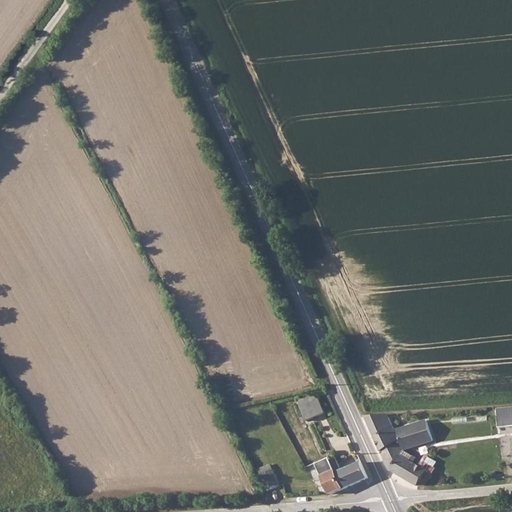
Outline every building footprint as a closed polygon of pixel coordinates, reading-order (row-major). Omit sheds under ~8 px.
[(320,398),(301,406),(307,420),(326,412),(320,398)] [(511,408),(502,410),(505,428),(511,427),(511,408)] [(381,420),(370,425),(391,473),(392,472),(406,452),(407,452),(410,450),(436,441),(428,421),(397,433),(395,429),(391,418),(381,420)] [(406,452),(392,472),(410,483),(416,487),(427,486),(434,476),(427,471),(422,468),(415,465),(420,458),(417,458),(407,452),(406,452)] [(335,455),(329,458),(344,488),(369,478),(362,461),(342,470),(335,455)] [(329,458),(317,463),(331,493),(344,488),(329,458)] [(273,469),(262,474),(270,490),(281,485),(273,469)]
